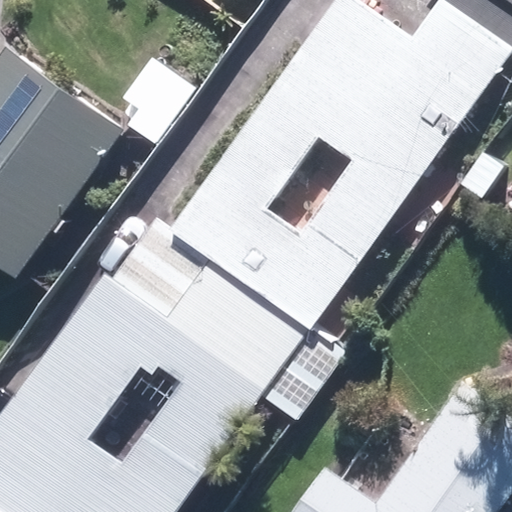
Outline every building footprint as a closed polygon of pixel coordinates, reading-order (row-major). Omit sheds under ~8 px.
[(381,0),(350,0),(188,225),(325,323),(511,63),(511,33),(465,0),(449,0),(426,32),(381,0)] [(511,0),(465,0),(511,33),(511,0)] [(0,248),(38,274),(142,126),(25,45),(0,80),(0,248)] [(168,57),(129,107),(170,138),(209,88),(168,57)] [(191,511),(277,393),(311,417),(360,348),(325,323),(188,225),(173,214),(132,271),(127,267),(0,442),(0,511),(191,511)] [(511,511),(511,400),(476,376),(394,495),(344,460),(307,511),(511,511)]
